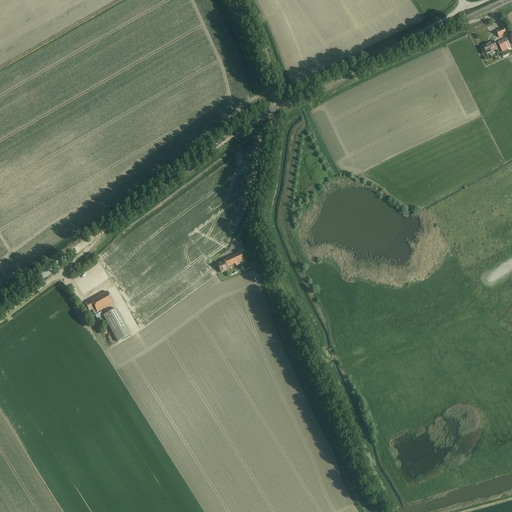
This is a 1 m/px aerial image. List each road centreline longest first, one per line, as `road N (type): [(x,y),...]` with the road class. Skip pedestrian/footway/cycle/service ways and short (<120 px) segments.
road 1 (tertiary): [(0,310),(277,108)]
road 2 (tertiary): [(378,61),(510,0)]
road 3 (unclassified): [(237,235),(264,185),(277,108)]
road 4 (unclassified): [(378,61),(462,4),(484,0)]
